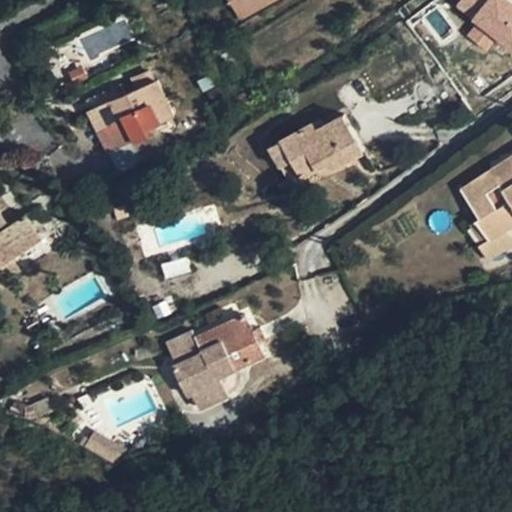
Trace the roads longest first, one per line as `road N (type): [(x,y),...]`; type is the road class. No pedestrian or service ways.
road 1 (residential): [(511,93),(326,239),(315,264)]
road 2 (unknown): [(0,42),(32,123),(31,135),(0,156)]
